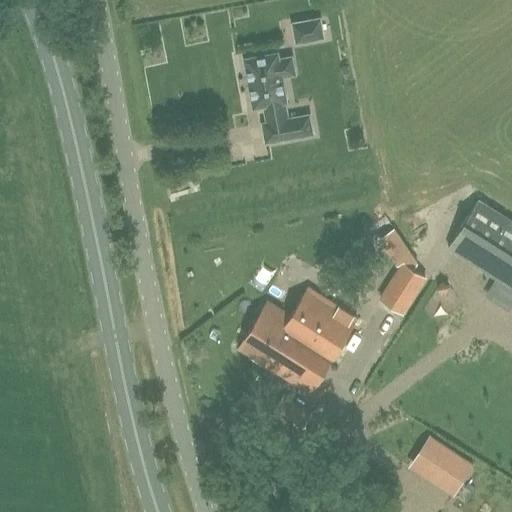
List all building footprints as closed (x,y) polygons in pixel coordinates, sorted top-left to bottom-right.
[(296,43),(304,41),(323,38),(320,18),(292,23),(296,43)] [(265,143),(313,134),(309,115),(285,119),(283,103),(287,103),(281,73),(294,71),(292,57),(279,59),(277,53),(244,59),(253,109),(266,106),(269,122),(262,123),(265,143)] [(448,248),(511,288),(511,221),(478,200),(448,248)] [(402,263),(380,299),(402,313),(425,277),(402,263)] [(310,393),(357,318),(308,288),(288,314),(267,302),(238,349),(310,393)] [(278,404),(268,421),(295,438),(306,421),(278,404)] [(472,464),(430,436),(412,462),(425,471),(436,455),(465,475),(472,464)]
